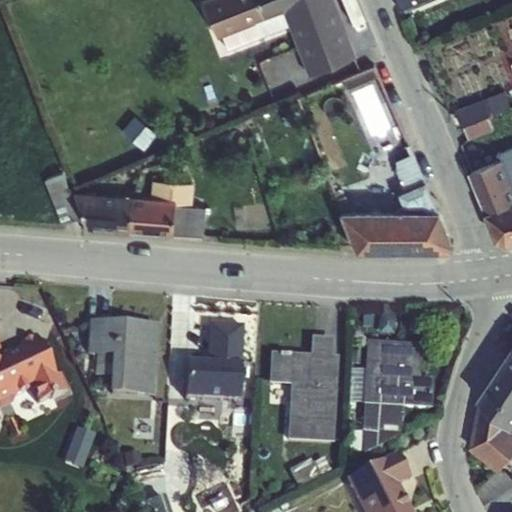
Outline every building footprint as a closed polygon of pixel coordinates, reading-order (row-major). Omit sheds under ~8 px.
[(283,11),(287,23),(308,75),(356,55),(334,0),(202,0),(217,38),(222,36),(254,22),(264,18),(283,11)] [(430,0),(403,0),(407,10),(430,0)] [(264,18),(254,22),(259,34),(287,23),(283,11),(264,18)] [(259,34),(254,22),(222,36),(228,49),(259,34)] [(376,67),(355,72),(370,134),(392,128),(376,67)] [(463,127),(488,118),(494,115),(487,98),(456,110),(463,127)] [(135,117),(123,132),(142,148),(155,133),(135,117)] [(488,118),(463,127),(468,140),(493,130),(488,118)] [(252,123),(237,128),(245,149),(260,144),(252,123)] [(404,190),(426,180),(413,152),(412,153),(395,160),(396,170),(404,190)] [(87,156),(74,162),(82,175),(94,169),(87,156)] [(488,212),(511,203),(511,178),(505,159),(471,172),(488,212)] [(242,165),(232,168),(235,180),(245,178),(242,165)] [(62,171),(43,178),(61,225),(79,218),(62,171)] [(174,199),(171,234),(202,236),(205,206),(192,206),(193,183),(152,179),(151,197),(174,199)] [(426,180),(404,190),(397,193),(403,207),(421,206),(423,209),(435,209),(438,210),(426,180)] [(127,231),(131,196),(73,192),(87,227),(127,231)] [(131,196),(127,231),(171,234),(174,199),(151,197),(131,196)] [(511,203),(488,212),(498,238),(509,243),(511,242),(511,203)] [(392,249),(374,209),(339,209),(354,249),(392,249)] [(374,209),(392,249),(426,249),(407,209),(374,209)] [(407,209),(426,249),(449,249),(451,243),(435,209),(423,209),(407,209)] [(109,358),(108,379),(108,397),(153,399),(156,328),(88,323),(85,357),(95,358),(109,358)] [(186,364),(184,400),(238,403),(242,328),(208,327),(206,365),(186,364)] [(0,404),(13,399),(30,391),(37,405),(67,391),(58,372),(53,374),(35,335),(17,343),(20,349),(0,358),(0,404)] [(269,355),(268,386),(289,387),(286,442),(332,445),(337,359),(331,358),(332,340),(310,339),(309,357),(269,355)] [(362,406),(404,409),(431,410),(432,381),(419,380),(422,347),(366,343),(364,372),(362,403),(362,406)] [(511,352),(500,370),(511,380),(511,352)] [(109,358),(95,358),(94,378),(108,379),(109,358)] [(511,425),(511,380),(500,370),(481,399),(511,425)] [(362,403),(364,372),(351,372),(350,402),(362,403)] [(13,399),(0,404),(0,410),(11,405),(13,399)] [(511,425),(481,399),(470,449),(497,470),(499,472),(511,458),(511,425)] [(404,409),(362,406),(361,434),(350,433),(348,456),(360,456),(375,449),(400,436),(404,409)] [(396,454),(344,480),(360,511),(410,511),(398,487),(410,481),(396,454)] [(309,460),(288,471),(297,489),(330,472),(322,458),(311,464),(309,460)] [(511,458),(499,472),(497,470),(477,489),(484,504),(511,486),(511,458)] [(167,511),(164,499),(142,505),(145,511),(167,511)]
